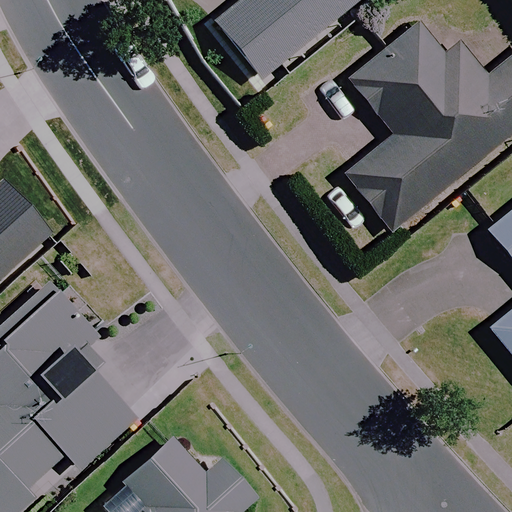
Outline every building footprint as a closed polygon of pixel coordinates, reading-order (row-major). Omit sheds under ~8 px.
[(238,0),(207,25),(253,82),(355,0),(238,0)] [(462,22),(432,47),(414,26),(343,85),(387,139),(337,180),(384,236),(511,131),(511,43),(489,16),(470,32),(462,22)] [(0,292),(49,248),(0,193),(0,292)] [(511,210),(481,236),(511,273),(511,309),(483,333),(511,368),(511,210)] [(106,350),(49,285),(0,328),(0,511),(11,511),(25,500),(19,494),(58,459),(70,473),(131,420),(85,368),(106,350)] [(194,475),(163,441),(114,487),(137,511),(135,511),(238,511),(249,503),(210,460),(194,475)]
